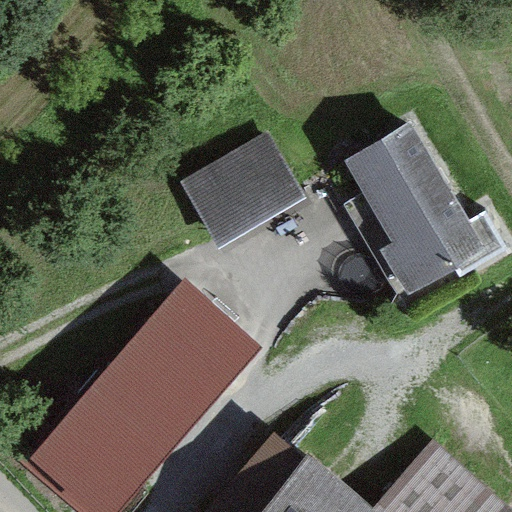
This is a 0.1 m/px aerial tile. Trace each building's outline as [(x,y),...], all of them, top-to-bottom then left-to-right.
[(488,250),(422,120),(367,147),(408,227),(387,237),(414,288),(488,250)] [(221,241),(310,193),(274,126),(185,174),(221,241)] [(104,511),(117,511),(269,338),(189,269),(32,449),(104,511)] [(282,425),(204,511),(248,511),(306,447),(282,425)] [(379,506),(311,449),(258,511),(511,511),(511,500),(437,437),(379,506)]
